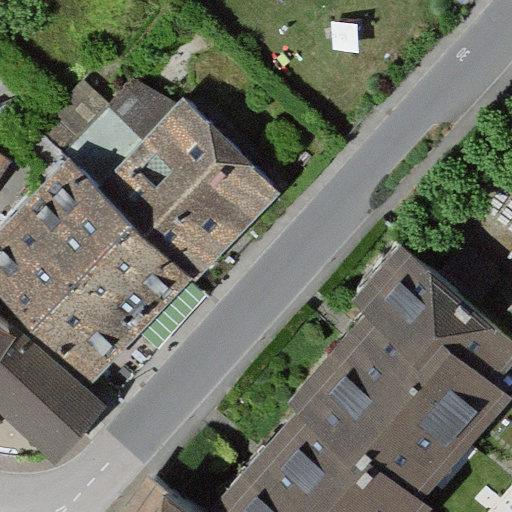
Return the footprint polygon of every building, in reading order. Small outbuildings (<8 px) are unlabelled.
[(0,0),(0,30),(5,34),(28,0),(0,0)] [(86,140),(119,160),(165,85),(132,64),(86,140)] [(88,76),(62,110),(83,126),(109,92),(88,76)] [(201,95),(116,188),(90,165),(0,268),(0,282),(101,370),(194,264),(217,285),(304,189),(201,95)] [(0,208),(31,159),(0,140),(0,208)] [(415,511),(511,383),(511,314),(419,246),(229,501),(177,468),(148,511),(415,511)] [(0,369),(25,332),(0,316),(0,369)] [(0,369),(0,401),(80,454),(119,395),(25,332),(0,369)]
